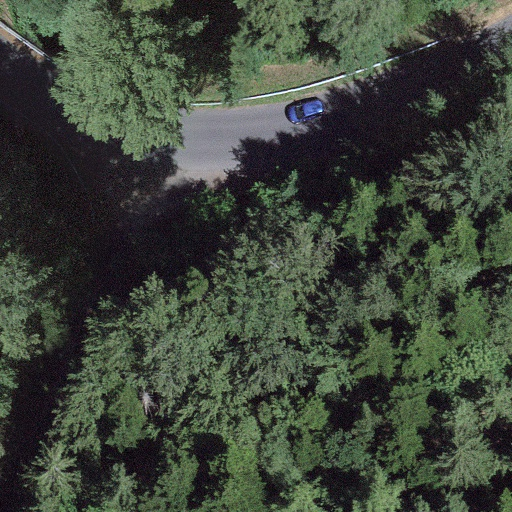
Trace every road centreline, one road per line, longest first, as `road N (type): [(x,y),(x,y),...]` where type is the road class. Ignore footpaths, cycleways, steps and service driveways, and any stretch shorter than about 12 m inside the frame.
road 1 (tertiary): [(511,44),(363,112),(301,131),(195,145),(121,132),(0,66)]
road 2 (track): [(160,142),(18,511)]
